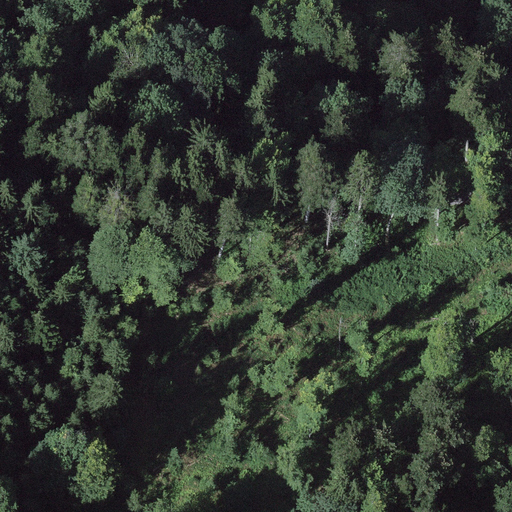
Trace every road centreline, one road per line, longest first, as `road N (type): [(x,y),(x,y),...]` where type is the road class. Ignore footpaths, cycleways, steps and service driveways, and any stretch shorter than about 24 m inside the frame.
road 1 (track): [(511,192),(457,196),(408,183),(110,18),(94,0)]
road 2 (track): [(347,0),(494,87),(511,88)]
